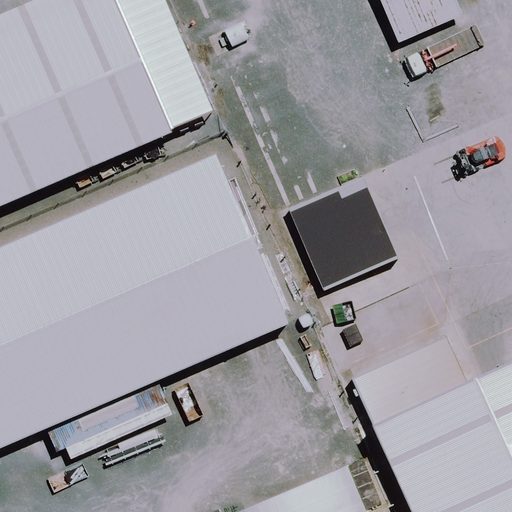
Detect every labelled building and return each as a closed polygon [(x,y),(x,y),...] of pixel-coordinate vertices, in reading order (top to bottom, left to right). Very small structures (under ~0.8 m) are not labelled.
[(118,0),(92,0),(0,43),(0,232),(186,146),(118,0)] [(461,17),(453,0),(374,0),(396,47),(461,17)] [(182,196),(0,273),(0,464),(252,358),(182,196)] [(384,303),(341,210),(286,235),(329,328),(384,303)] [(511,511),(511,376),(393,428),(430,511),(511,511)]
